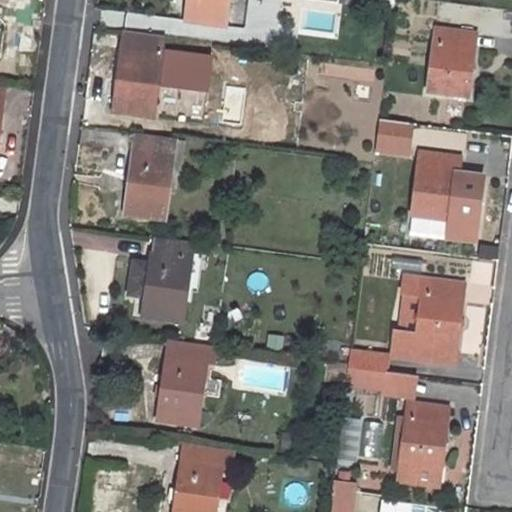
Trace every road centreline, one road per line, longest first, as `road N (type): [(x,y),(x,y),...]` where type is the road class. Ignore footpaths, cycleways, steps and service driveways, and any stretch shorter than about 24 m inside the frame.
road 1 (unclassified): [(43,278),(39,197),(65,0)]
road 2 (unclassified): [(60,511),(77,388),(43,278)]
road 3 (residential): [(511,297),(487,483),(511,487)]
